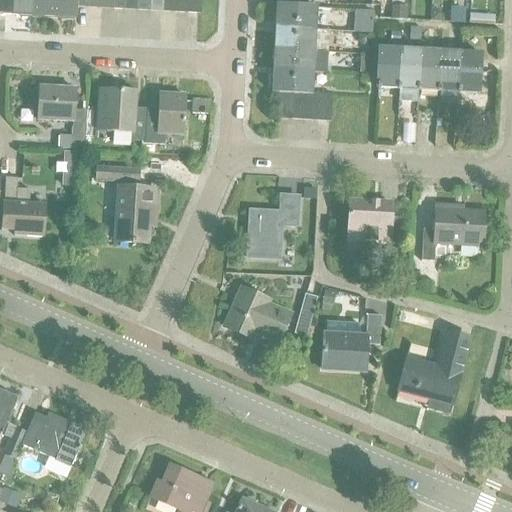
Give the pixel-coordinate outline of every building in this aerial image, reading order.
[(0,0),(0,16),(11,17),(11,0),(0,0)] [(11,0),(11,17),(32,18),(33,0),(11,0)] [(33,0),(32,18),(53,20),(53,0),(33,0)] [(101,0),(53,0),(53,20),(75,21),(76,7),(88,8),(101,9),(101,0)] [(114,9),(114,0),(101,0),(101,9),(114,9)] [(127,10),(127,0),(114,0),(114,9),(127,10)] [(139,11),(139,0),(127,0),(127,10),(139,11)] [(139,0),(139,11),(151,11),(151,0),(139,0)] [(151,0),(151,11),(163,12),(163,0),(151,0)] [(175,12),(175,0),(163,0),(163,12),(175,12)] [(188,13),(188,0),(175,0),(175,12),(188,13)] [(201,14),(201,0),(188,0),(188,13),(201,14)] [(379,19),(389,19),(390,1),(389,0),(382,0),(379,2),(379,19)] [(390,1),(389,19),(408,20),(408,8),(393,7),(393,3),(390,1)] [(277,7),(276,30),(316,32),(317,10),(277,7)] [(450,22),(464,23),(465,10),(450,9),(450,22)] [(372,12),(354,11),(353,33),(371,34),(372,12)] [(276,30),(275,51),(315,53),(316,32),(276,30)] [(377,90),(397,91),(400,51),(380,50),(377,90)] [(274,72),(314,74),(326,74),(327,53),(315,53),(275,51),(274,72)] [(400,51),(397,91),(397,102),(417,103),(418,92),(420,52),(400,51)] [(439,53),(420,52),(418,92),(437,93),(439,53)] [(460,54),(439,53),(437,93),(458,94),(460,54)] [(481,55),(460,54),(458,94),(479,95),(481,55)] [(360,55),(359,75),(370,76),(371,55),(360,55)] [(272,93),(281,94),(295,95),(306,95),(312,96),(312,94),(314,74),(274,72),(272,93)] [(59,150),(85,151),(87,112),(75,111),(76,90),(40,88),(38,120),(73,122),(72,137),(60,136),(59,150)] [(141,143),(141,154),(145,154),(148,110),(136,109),(137,94),(100,92),(98,132),(133,134),(133,142),(141,143)] [(279,121),(293,121),(295,95),(281,94),(279,121)] [(312,96),(306,95),(305,122),(317,122),(319,95),(312,94),(312,96)] [(306,95),(295,95),(293,121),(305,122),(306,95)] [(317,122),(331,123),(332,96),(319,95),(317,122)] [(160,96),(159,110),(148,110),(145,154),(159,155),(160,150),(155,146),(165,146),(165,135),(183,136),(186,97),(160,96)] [(190,114),(209,115),(209,101),(191,100),(190,114)] [(77,189),(79,154),(64,153),(62,188),(77,189)] [(95,182),(106,182),(141,185),(142,171),(107,169),(96,169),(95,182)] [(15,237),(45,239),(46,206),(30,206),(31,191),(18,191),(19,180),(6,179),(5,210),(3,210),(3,224),(16,225),(15,237)] [(156,219),(157,192),(120,190),(116,244),(148,245),(150,219),(156,219)] [(298,227),(299,199),(283,198),(282,215),(263,214),(263,225),(251,224),(249,258),(280,260),(282,226),(298,227)] [(347,244),(390,245),(391,205),(350,203),(347,244)] [(483,248),(485,214),(456,213),(456,208),(437,207),(435,231),(423,231),(422,262),(435,263),(436,246),(483,248)] [(255,332),(278,342),(289,316),(266,306),(269,301),(245,291),(241,302),(238,301),(226,328),(252,340),(255,332)] [(304,294),(294,334),(307,338),(318,298),(304,294)] [(380,346),(381,318),(366,317),(365,337),(324,335),(322,370),(365,372),(366,346),(380,346)] [(426,411),(450,417),(471,340),(447,333),(438,369),(406,360),(397,392),(429,400),(426,411)] [(0,431),(14,400),(0,393),(0,431)] [(87,431),(48,414),(46,419),(35,414),(27,434),(16,429),(0,465),(0,495),(3,489),(21,446),(56,461),(59,455),(75,462),(79,452),(80,452),(82,448),(80,448),(87,431)] [(201,511),(213,486),(170,467),(162,486),(158,484),(151,499),(180,511),(201,511)] [(0,502),(14,509),(20,497),(3,489),(0,495),(0,502)] [(270,511),(256,505),(257,502),(248,499),(247,501),(243,499),(236,511),(270,511)]
